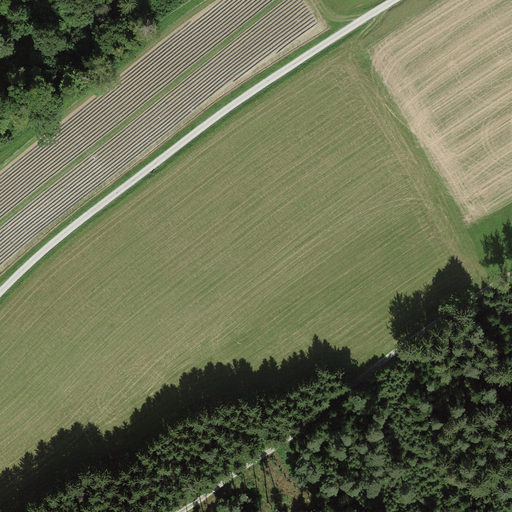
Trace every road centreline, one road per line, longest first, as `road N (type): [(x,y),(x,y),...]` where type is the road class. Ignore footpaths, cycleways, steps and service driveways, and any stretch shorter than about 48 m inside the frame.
road 1 (track): [(394,0),(232,105),(0,292)]
road 2 (track): [(183,511),(511,274)]
